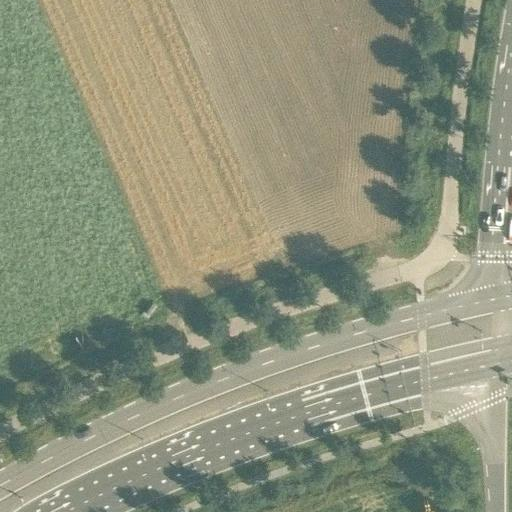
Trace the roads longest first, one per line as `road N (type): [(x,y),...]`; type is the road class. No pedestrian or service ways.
road 1 (unclassified): [(474,0),(438,259),(67,393),(0,430)]
road 2 (primary): [(489,301),(243,372),(0,486)]
road 3 (primary): [(71,511),(294,419),(488,366)]
road 4 (primary): [(511,66),(489,301)]
road 5 (primary): [(488,366),(496,511)]
